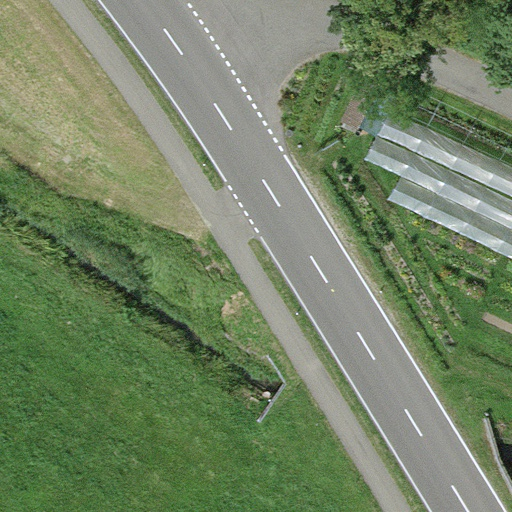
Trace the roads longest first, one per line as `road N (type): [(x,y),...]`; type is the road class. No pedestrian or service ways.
road 1 (secondary): [(464,511),(214,107),(137,0)]
road 2 (track): [(511,104),(359,31),(189,0)]
